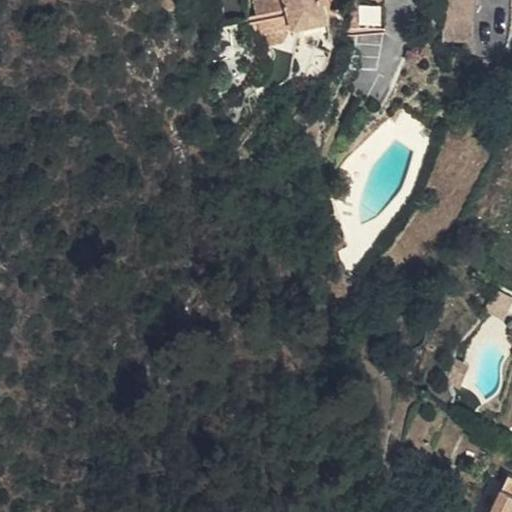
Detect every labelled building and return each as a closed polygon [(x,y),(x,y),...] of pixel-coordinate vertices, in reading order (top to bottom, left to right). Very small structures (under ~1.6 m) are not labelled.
[(258,0),(256,1),(267,33),(285,26),(332,11),(328,0),(258,0)] [(386,28),(385,0),(355,0),(357,29),(386,28)] [(478,40),(477,0),(446,0),(447,40),(478,40)] [(262,34),(267,33),(256,1),(251,2),(262,34)] [(287,41),(285,26),(267,33),(268,47),(287,41)] [(344,207),(351,182),(337,177),(331,191),(330,202),(344,207)] [(451,388),(458,363),(446,360),(438,383),(451,388)] [(511,476),(507,474),(501,487),(511,492),(511,476)] [(511,511),(511,492),(501,487),(489,511),(511,511)]
